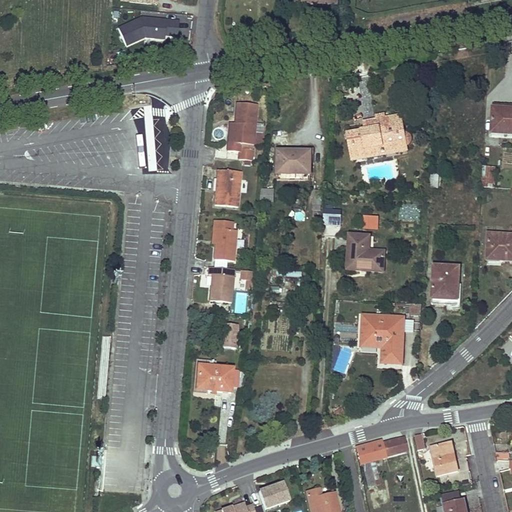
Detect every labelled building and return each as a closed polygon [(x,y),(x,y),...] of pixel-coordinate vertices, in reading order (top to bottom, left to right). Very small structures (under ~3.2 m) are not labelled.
[(191,29),(191,18),(180,19),(181,29),(191,29)] [(141,19),(118,29),(126,46),(145,38),(155,39),(156,32),(165,32),(165,36),(178,38),(178,30),(166,29),(166,21),(147,19),(147,22),(142,21),(141,19)] [(165,40),(165,32),(156,32),(155,39),(165,40)] [(239,153),(238,161),(244,161),(250,162),(252,162),(253,151),(240,150),(240,145),(253,146),(253,145),(255,124),(257,106),(237,104),(235,125),(233,144),(228,143),(227,152),(239,153)] [(511,110),(493,109),(492,135),(511,135),(511,110)] [(371,157),(384,155),(383,150),(404,146),(407,146),(409,144),(410,143),(411,140),(410,138),(408,135),(407,134),(405,134),(404,134),(400,116),(384,119),(384,121),(381,122),(381,120),(364,123),(365,131),(348,134),(352,156),(354,155),(370,152),(371,157)] [(255,124),(253,145),(261,146),(263,125),(255,124)] [(404,146),(383,150),(384,155),(405,151),(404,146)] [(311,153),(278,152),(278,175),(311,176),(311,153)] [(497,168),(487,168),(486,183),(496,184),(497,168)] [(219,193),(216,193),(215,206),(238,208),(241,173),(218,171),(217,180),(220,180),(219,193)] [(261,189),(260,199),(274,200),(274,189),(261,189)] [(313,204),(322,205),(323,192),(314,191),(313,204)] [(341,227),(343,209),(326,207),(324,225),(341,227)] [(378,219),(365,218),(365,226),(378,227),(378,219)] [(216,230),(215,245),(214,261),(234,262),(236,232),(232,231),(233,223),(214,222),(213,230),(216,230)] [(511,235),(489,234),(487,260),(511,261),(511,235)] [(349,235),(347,271),(384,273),(385,258),(369,256),(369,251),(370,237),(349,235)] [(459,268),(434,267),(432,300),(458,301),(459,268)] [(214,288),(211,288),(210,302),(231,304),(234,271),(209,268),(208,276),(212,276),(215,276),(214,288)] [(243,271),(243,279),(252,280),(252,272),(243,271)] [(422,305),(411,304),(410,315),(421,316),(422,305)] [(361,347),(379,348),(379,346),(383,346),(383,348),(382,363),(402,364),(404,318),(363,316),(361,347)] [(221,349),(239,350),(241,327),(223,325),(221,349)] [(214,368),(198,367),(196,391),(231,394),(231,388),(232,371),(232,370),(214,368)] [(238,389),(240,372),(232,371),(231,388),(238,389)] [(422,435),(415,437),(418,451),(425,449),(422,435)] [(382,441),(356,448),(360,464),(362,464),(368,488),(380,485),(374,461),(385,458),(385,457),(407,452),(404,439),(393,441),(382,444),(382,441)] [(458,472),(455,457),(451,458),(450,453),(454,453),(452,443),(430,448),(437,476),(458,472)] [(290,501),(283,484),(259,492),(265,510),(290,501)] [(319,490),(306,493),(310,511),(338,511),(334,494),(321,497),(319,490)] [(459,493),(442,497),(444,505),(461,502),(459,493)] [(465,511),(465,510),(467,510),(465,501),(461,502),(444,505),(445,507),(438,509),(438,511),(465,511)] [(255,511),(252,504),(246,507),(244,503),(218,511),(255,511)]
